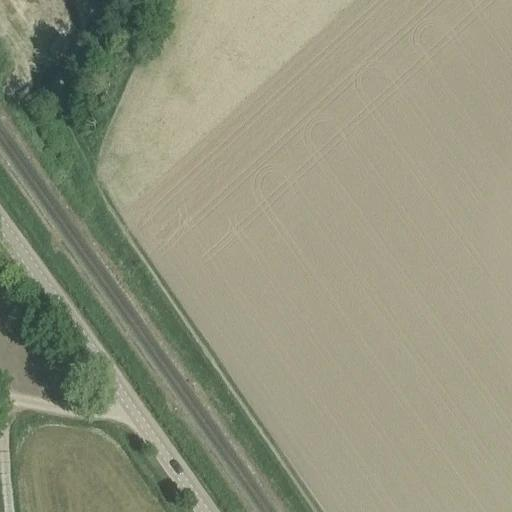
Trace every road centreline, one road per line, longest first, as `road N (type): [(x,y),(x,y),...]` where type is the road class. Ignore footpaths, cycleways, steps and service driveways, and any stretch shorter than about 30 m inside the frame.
road 1 (track): [(71,134),(329,511)]
road 2 (unclassified): [(206,511),(0,222)]
